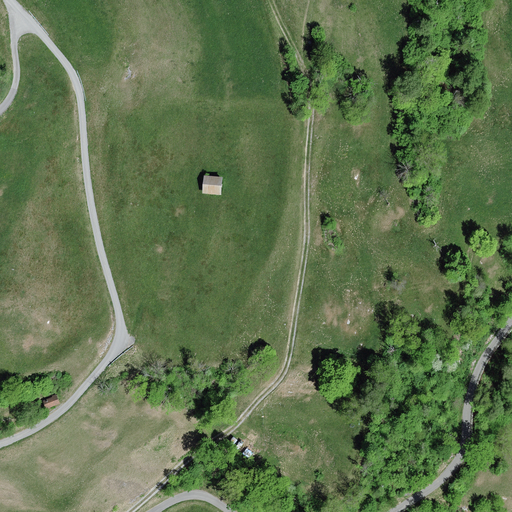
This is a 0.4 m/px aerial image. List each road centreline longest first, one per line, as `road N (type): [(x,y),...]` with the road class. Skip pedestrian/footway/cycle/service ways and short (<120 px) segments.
road 1 (track): [(130,511),(280,383),(290,364),(307,242),(313,88),(271,0)]
road 2 (unclassified): [(0,443),(55,416),(120,338),(89,197),(77,83),(9,0)]
